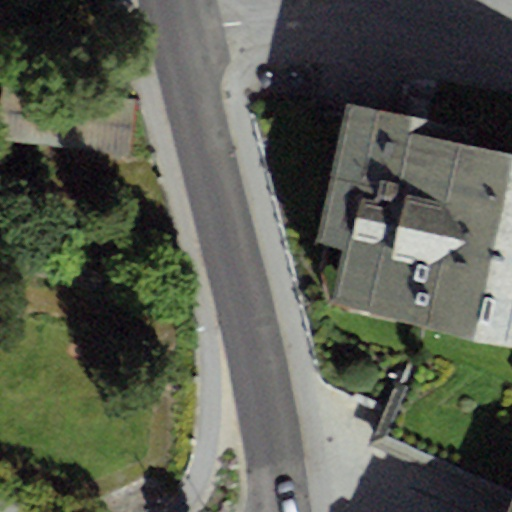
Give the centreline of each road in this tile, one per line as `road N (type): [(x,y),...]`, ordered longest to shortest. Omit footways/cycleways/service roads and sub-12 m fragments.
road 1 (tertiary): [(282,511),(248,316),(173,35)]
road 2 (residential): [(511,45),(337,17),(248,20),(173,35)]
